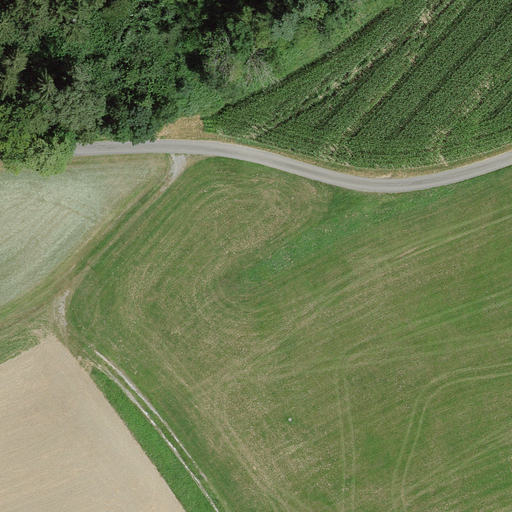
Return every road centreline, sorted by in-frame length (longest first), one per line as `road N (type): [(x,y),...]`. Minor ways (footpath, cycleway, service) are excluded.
road 1 (track): [(0,150),(199,145),(378,191),(511,153)]
road 2 (track): [(221,511),(183,454),(61,325),(67,288),(176,175),(182,144)]
